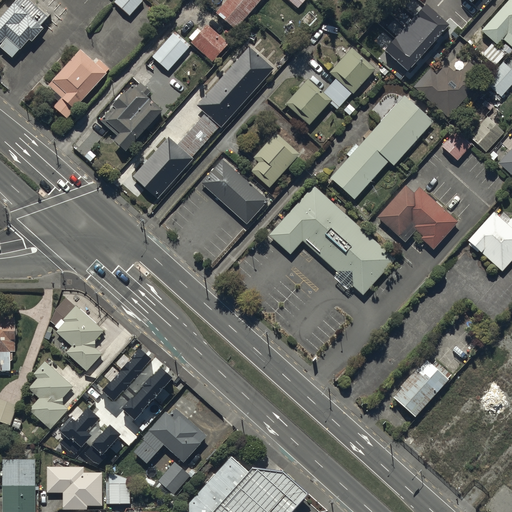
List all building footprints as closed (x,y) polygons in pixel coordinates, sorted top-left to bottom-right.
[(45,11),(32,0),(13,0),(0,14),(0,37),(2,40),(0,42),(0,43),(12,55),(30,36),(32,38),(44,24),(41,22),(43,20),(52,28),(63,15),(60,13),(66,6),(59,0),(38,0),(47,8),(45,11)] [(141,0),(114,0),(129,13),(141,0)] [(258,0),(223,0),(215,10),(235,27),(258,0)] [(410,0),(401,0),(391,11),(404,24),(419,8),(410,0)] [(511,0),(506,0),(482,27),(498,41),(503,36),(511,44),(511,0)] [(426,6),(386,51),(408,71),(448,25),(426,6)] [(201,29),(198,26),(189,36),(192,38),(191,40),(212,60),(229,42),(208,22),(201,29)] [(191,44),(175,30),(152,55),(168,69),(191,44)] [(491,42),(482,52),(495,64),(506,52),(509,54),(511,50),(511,47),(506,42),(501,47),(498,43),(496,46),(491,42)] [(275,67),(250,44),(197,103),(206,111),(177,142),(169,135),(133,174),(157,196),(194,156),(192,155),(221,124),(222,125),(275,67)] [(96,61),(81,46),(48,83),(61,95),(53,103),(67,115),(76,105),(75,104),(109,66),(99,57),(96,61)] [(325,95),(310,81),(287,106),(311,127),(331,105),(339,112),(353,96),(355,97),(377,72),(353,51),(331,75),(337,81),(325,95)] [(440,68),(439,69),(439,70),(437,72),(432,68),(417,86),(448,115),(476,85),(470,79),(480,68),(470,59),(461,69),(453,69),(452,67),(451,66),(450,65),(448,65),(447,64),(445,64),(444,65),(442,66),(441,66),(440,68)] [(511,82),(511,67),(503,60),(485,81),(501,95),(511,82)] [(126,147),(161,107),(147,93),(150,90),(139,80),(137,84),(133,80),(126,89),(125,88),(112,102),(115,104),(102,119),(117,133),(114,137),(126,147)] [(395,169),(435,124),(405,97),(372,136),(370,134),(358,148),(356,146),(347,157),(350,159),(331,180),(357,202),(389,164),(395,169)] [(505,130),(487,115),(470,134),(487,150),(505,130)] [(456,128),(442,143),(457,158),(472,143),(456,128)] [(300,156),(277,134),(254,159),(259,164),(252,173),(270,189),(300,156)] [(511,145),(499,160),(511,172),(511,145)] [(223,161),(201,185),(247,227),(269,202),(223,161)] [(398,261),(316,186),(271,235),(293,255),(305,242),(339,274),(336,277),(351,291),(354,287),(365,296),(398,261)] [(407,188),(378,219),(406,245),(417,233),(425,239),(423,241),(435,253),(461,224),(421,188),(415,195),(407,188)] [(501,219),(495,214),(469,243),(503,274),(511,264),(511,220),(511,221),(505,215),(501,219)] [(102,356),(91,347),(104,333),(77,309),(64,323),(66,325),(58,334),(73,348),(67,355),(87,373),(102,357),(102,356)] [(17,321),(0,320),(0,375),(1,375),(1,356),(17,356),(17,321)] [(140,349),(103,391),(114,401),(151,359),(140,349)] [(414,413),(448,377),(447,376),(451,372),(435,358),(431,361),(426,356),(400,384),(401,385),(393,394),(414,413)] [(71,412),(63,404),(76,390),(47,364),(34,378),(38,382),(30,391),(41,401),(30,413),(53,432),(71,412)] [(160,367),(123,409),(134,419),(172,378),(160,367)] [(500,385),(495,380),(446,435),(444,434),(436,443),(462,466),(485,439),(495,448),(508,433),(499,424),(511,409),(511,372),(500,385)] [(0,401),(0,423),(11,427),(18,408),(0,401)] [(71,450),(75,454),(91,437),(85,432),(98,419),(88,409),(76,423),(70,417),(58,430),(66,436),(60,443),(69,451),(71,450)] [(198,431),(179,414),(174,419),(164,410),(131,447),(147,461),(164,442),(185,460),(200,443),(193,436),(198,431)] [(103,454),(119,436),(109,427),(83,454),(93,463),(99,464),(106,457),(103,454)] [(188,501),(188,511),(209,511),(247,468),(230,454),(188,501)] [(2,511),(4,511),(22,511),(23,511),(34,511),(34,457),(2,457),(2,511)] [(174,460),(158,478),(173,492),(189,473),(174,460)] [(251,464),(247,468),(209,511),(285,511),(305,490),(281,468),(251,464)] [(62,507),(87,507),(87,504),(102,505),(102,470),(84,469),(84,465),(46,465),(46,490),(62,490),(62,507)] [(108,501),(129,501),(129,482),(108,482),(108,501)]
